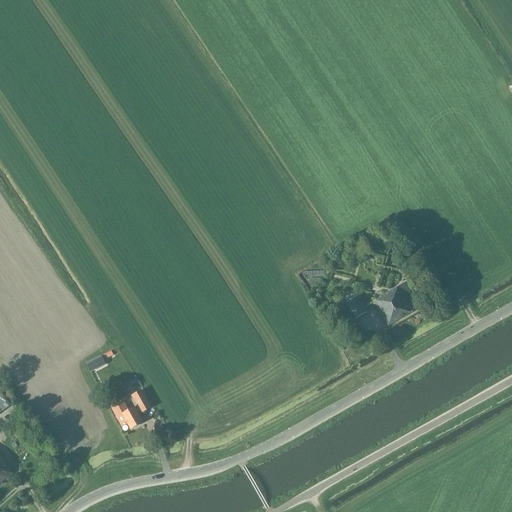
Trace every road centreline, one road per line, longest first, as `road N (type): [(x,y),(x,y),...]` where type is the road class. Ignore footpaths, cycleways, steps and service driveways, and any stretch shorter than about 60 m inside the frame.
road 1 (unclassified): [(68,511),(117,487),(211,469),(256,451),(511,307)]
road 2 (unclassified): [(274,511),(511,380)]
